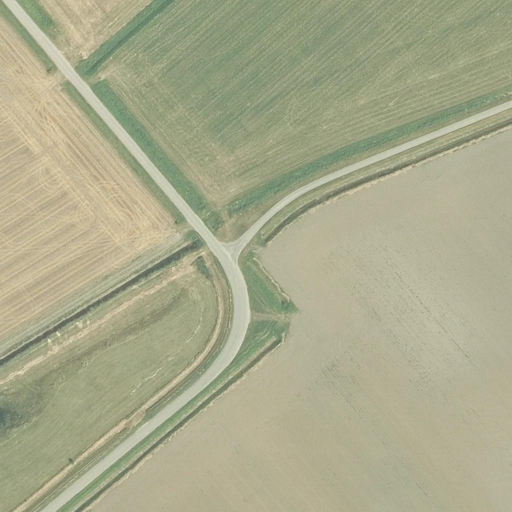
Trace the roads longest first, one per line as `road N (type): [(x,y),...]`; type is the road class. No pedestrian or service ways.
road 1 (unclassified): [(48,511),(228,355),(241,300),(225,259)]
road 2 (unclassified): [(225,259),(8,0)]
road 3 (unclassified): [(225,259),(287,199),(318,182),(511,103)]
